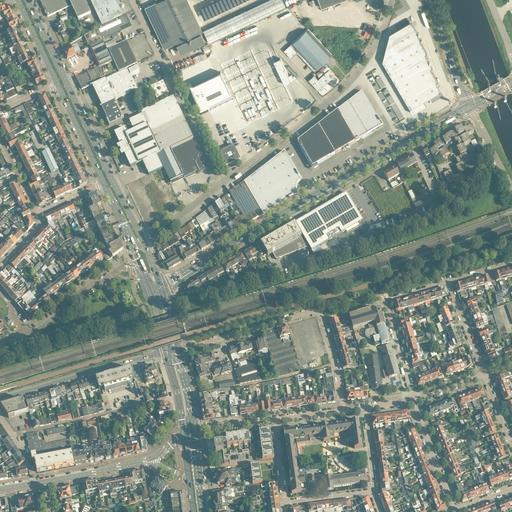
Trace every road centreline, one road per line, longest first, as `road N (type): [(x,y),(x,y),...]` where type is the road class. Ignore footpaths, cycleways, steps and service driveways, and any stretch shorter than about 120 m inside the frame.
road 1 (secondary): [(161,288),(470,107)]
road 2 (secondary): [(141,239),(28,0)]
road 3 (unclassified): [(219,187),(342,91),(374,47),(391,0)]
road 4 (unclassified): [(219,187),(132,0)]
road 5 (tertiary): [(167,352),(0,399)]
road 6 (residential): [(12,435),(177,398)]
road 7 (residential): [(178,349),(311,311),(323,319)]
